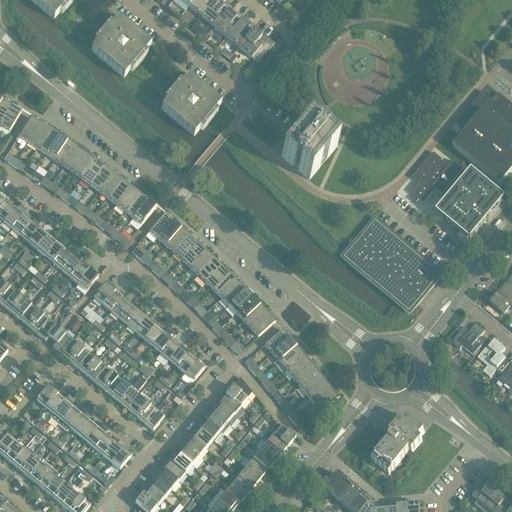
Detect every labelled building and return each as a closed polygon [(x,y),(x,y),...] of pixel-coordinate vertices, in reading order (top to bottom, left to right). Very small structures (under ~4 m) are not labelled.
[(29,0),(54,20),(70,0),(29,0)] [(202,18),(216,0),(195,0),(189,8),(202,18)] [(214,29),(228,11),(234,5),(230,3),(223,0),(216,0),(202,18),(214,29)] [(226,39),(244,19),(238,14),(236,17),(228,11),(214,29),(226,39)] [(124,79),(151,46),(118,19),(91,51),(124,79)] [(239,50),(253,32),(256,29),(244,19),(226,39),(239,50)] [(257,65),(274,45),(263,36),(261,38),(253,32),(239,50),(257,65)] [(238,58),(234,55),(229,62),(232,65),(238,58)] [(245,71),(249,75),(253,70),(248,66),(245,71)] [(221,104),(204,90),(188,77),(161,110),(194,137),(221,104)] [(511,106),(498,95),(493,101),(483,93),(472,106),(475,109),(462,125),(468,130),(453,148),(500,188),(511,173),(511,106)] [(0,127),(12,108),(11,107),(11,108),(2,103),(3,102),(2,102),(0,105),(0,127)] [(0,128),(9,134),(21,114),(21,115),(22,114),(21,113),(20,114),(12,109),(12,108),(0,127),(0,128)] [(27,145),(40,125),(39,125),(31,120),(31,119),(30,119),(29,120),(30,120),(18,139),(27,145)] [(36,151),(49,131),(48,131),(40,126),(40,125),(27,145),(36,151)] [(309,181),(337,148),(325,138),(324,140),(319,136),(320,134),(309,125),(298,137),(301,139),(294,147),(291,145),(281,158),(292,167),(294,166),(299,170),(297,172),(309,181)] [(45,157),(58,137),(57,137),(49,132),(50,131),(49,131),(36,151),(45,157)] [(54,163),(68,143),(67,143),(58,138),(59,137),(58,137),(45,157),(54,163)] [(63,169),(77,149),(76,149),(76,150),(68,144),(68,143),(54,163),(63,169)] [(72,175),(86,156),(85,155),(85,156),(77,150),(77,149),(63,169),(72,175)] [(441,197),(463,171),(453,162),(448,168),(441,162),(442,161),(434,154),(412,179),(419,185),(411,194),(415,198),(414,200),(417,203),(419,201),(424,205),(435,191),(441,197)] [(81,181),(95,162),(94,162),(86,156),(72,175),(81,181)] [(7,164),(18,171),(22,165),(11,158),(7,164)] [(90,187),(104,168),(103,168),(103,169),(95,163),(95,162),(81,181),(90,187)] [(98,194),(113,175),(112,175),(104,169),(104,168),(90,187),(98,194)] [(25,176),(35,183),(40,176),(29,170),(25,176)] [(107,200),(121,182),(121,181),(120,182),(120,181),(112,176),(113,175),(98,194),(107,200)] [(472,175),(438,216),(471,243),(505,202),(472,175)] [(43,188),(47,181),(43,179),(39,185),(43,188)] [(43,188),(53,194),(57,188),(47,181),(43,188)] [(123,197),(130,188),(129,189),(121,183),(122,182),(121,182),(107,200),(116,207),(123,197)] [(57,197),(61,191),(57,188),(53,194),(57,197)] [(124,214),(139,195),(138,195),(130,189),(130,188),(123,197),(116,207),(124,214)] [(60,200),(65,193),(61,191),(57,197),(60,200)] [(60,200),(70,207),(74,201),(65,193),(60,200)] [(133,220),(147,202),(146,202),(139,196),(139,195),(124,214),(133,220)] [(74,209),(78,203),(74,201),(70,207),(74,209)] [(141,227),(155,210),(156,210),(156,209),(155,209),(147,203),(148,202),(147,202),(133,220),(141,227)] [(0,227),(0,228),(3,224),(15,210),(6,203),(0,210),(0,227)] [(77,212),(82,206),(78,203),(74,209),(77,212)] [(77,212),(87,219),(92,213),(82,206),(77,212)] [(12,231),(23,217),(15,210),(3,224),(12,231)] [(90,222),(95,216),(92,213),(87,219),(90,222)] [(94,225),(99,219),(95,216),(90,222),(94,225)] [(157,241),(173,223),(172,223),(172,224),(164,217),(165,216),(164,216),(163,217),(149,234),(157,241)] [(20,238),(31,224),(23,217),(12,231),(20,238)] [(94,225),(104,232),(108,226),(99,219),(94,225)] [(440,276),(375,222),(363,237),(366,239),(358,249),(355,247),(344,259),(409,313),(420,301),(417,298),(424,290),(428,291),(440,276)] [(166,248),(181,230),(180,231),(173,224),(173,223),(157,241),(166,248)] [(28,245),(39,231),(31,224),(20,238),(28,245)] [(107,235),(112,229),(108,226),(104,232),(107,235)] [(111,238),(115,232),(112,229),(107,235),(111,238)] [(174,255),(189,238),(189,237),(188,238),(181,231),(181,230),(166,248),(174,255)] [(36,251),(48,238),(39,231),(28,245),(36,251)] [(111,238),(120,246),(125,239),(115,232),(111,238)] [(45,258),(56,245),(48,238),(36,251),(45,258)] [(182,263),(198,245),(197,245),(189,239),(190,238),(189,238),(174,255),(182,263)] [(124,248),(128,242),(125,239),(120,246),(124,248)] [(53,265),(64,252),(56,245),(45,258),(53,265)] [(189,270),(206,253),(205,252),(205,253),(197,246),(198,246),(198,245),(182,263),(189,270)] [(135,258),(140,252),(136,249),(131,255),(135,258)] [(61,272),(73,259),(64,252),(53,265),(61,272)] [(135,258),(144,266),(149,260),(140,252),(135,258)] [(197,277),(214,260),(213,260),(205,254),(206,253),(189,270),(197,277)] [(70,279),(81,266),(73,259),(61,272),(70,279)] [(148,269),(153,263),(149,260),(144,266),(148,269)] [(221,268),(214,261),(214,260),(197,277),(198,278),(194,281),(197,284),(197,285),(201,289),(205,285),(222,268),(221,268)] [(151,272),(156,266),(153,263),(148,269),(151,272)] [(78,286),(89,273),(81,266),(70,279),(78,286)] [(151,272),(160,280),(165,274),(156,266),(151,272)] [(213,292),(230,276),(229,275),(229,276),(221,269),(222,268),(205,285),(213,292)] [(84,297),(98,280),(89,273),(78,286),(76,290),(84,297)] [(163,283),(168,277),(165,274),(160,280),(163,283)] [(221,300),(237,283),(236,284),(229,277),(230,276),(213,292),(221,300)] [(166,286),(172,280),(168,277),(163,283),(166,286)] [(511,279),(503,287),(511,294),(511,279)] [(166,286),(175,294),(181,288),(172,280),(166,286)] [(228,307),(245,291),(244,291),(237,284),(238,284),(237,283),(221,300),(228,307)] [(102,306),(114,293),(105,286),(94,299),(102,306)] [(0,304),(3,308),(15,294),(7,287),(0,295),(0,304)] [(511,294),(503,287),(496,296),(510,307),(511,308),(511,294)] [(179,297),(184,292),(181,288),(175,294),(179,297)] [(236,316),(253,299),(252,299),(245,292),(245,291),(228,307),(236,316)] [(182,300),(187,295),(184,292),(179,297),(182,300)] [(110,313),(122,300),(114,293),(102,306),(110,313)] [(12,315),(23,301),(15,294),(3,308),(12,315)] [(182,300),(191,308),(196,303),(187,295),(182,300)] [(510,307),(496,296),(489,304),(503,315),(510,307)] [(243,324),(260,307),(259,307),(252,300),(253,300),(253,299),(236,316),(243,324)] [(119,320),(130,307),(122,300),(110,313),(119,320)] [(20,322),(31,308),(23,301),(12,315),(20,322)] [(194,312),(199,306),(196,303),(191,308),(194,312)] [(197,315),(202,309),(199,306),(194,312),(197,315)] [(127,327),(138,314),(130,307),(119,320),(127,327)] [(250,331),(268,315),(267,315),(260,308),(261,308),(260,307),(243,324),(250,331)] [(28,328),(40,315),(31,308),(20,322),(28,328)] [(197,315),(206,323),(211,318),(202,309),(197,315)] [(136,334),(147,321),(138,314),(127,327),(136,334)] [(37,336),(48,322),(40,315),(28,328),(37,336)] [(258,340),(275,324),(275,325),(276,324),(275,323),(274,324),(268,316),(268,315),(250,331),(258,340)] [(209,327),(214,321),(211,318),(206,323),(209,327)] [(144,341),(155,328),(147,321),(136,334),(144,341)] [(212,330),(217,325),(214,321),(209,327),(212,330)] [(52,342),(60,332),(48,322),(37,336),(46,343),(48,340),(52,342)] [(212,330),(220,339),(226,333),(217,325),(212,330)] [(473,357),(485,342),(480,338),(485,333),(476,326),(470,333),(465,329),(455,340),(455,341),(454,343),(454,344),(454,346),(455,347),(456,348),(460,351),(462,348),(473,357)] [(152,348),(163,335),(155,328),(144,341),(152,348)] [(160,355),(172,341),(176,337),(167,330),(164,335),(163,335),(152,348),(160,355)] [(272,355),(290,340),(289,340),(282,333),(283,332),(282,331),(281,332),(282,332),(265,347),(272,355)] [(52,349),(61,356),(72,342),(60,332),(52,342),(55,345),(52,349)] [(223,342),(229,337),(226,333),(220,339),(223,342)] [(226,345),(232,340),(229,337),(223,342),(226,345)] [(226,345),(235,354),(240,349),(232,340),(226,345)] [(279,364),(297,348),(296,349),(289,341),(290,340),(272,355),(279,364)] [(169,362),(180,348),(172,341),(160,355),(169,362)] [(69,363),(81,349),(72,342),(61,356),(69,363)] [(505,361),(501,357),(505,351),(495,342),(488,350),(487,349),(478,359),(488,368),(483,373),(490,379),(496,372),(505,361)] [(177,369),(188,355),(180,348),(169,362),(177,369)] [(286,372),(304,357),(304,356),(303,357),(297,349),(297,348),(279,364),(286,372)] [(78,370),(89,356),(81,349),(69,363),(78,370)] [(238,358),(243,353),(240,349),(235,354),(238,358)] [(185,376),(197,362),(188,355),(177,369),(185,376)] [(86,377),(97,363),(89,356),(78,370),(86,377)] [(293,380),(311,365),(310,365),(304,358),(304,357),(286,372),(293,380)] [(247,368),(253,363),(250,360),(244,365),(247,368)] [(194,383),(205,369),(197,362),(185,376),(194,383)] [(86,377),(94,384),(106,370),(97,363),(86,377)] [(247,368),(255,378),(261,373),(253,363),(247,368)] [(300,389),(318,374),(317,374),(311,366),(311,365),(293,380),(300,389)] [(511,365),(498,382),(504,387),(505,386),(511,390),(509,392),(509,393),(509,394),(509,395),(510,397),(511,397),(511,365)] [(103,391),(114,377),(116,374),(108,367),(106,370),(94,384),(103,391)] [(258,381),(264,376),(261,373),(255,378),(258,381)] [(306,397),(325,383),(324,382),(324,383),(318,375),(318,374),(300,389),(306,397)] [(261,385),(267,380),(264,376),(258,381),(261,385)] [(122,384),(114,377),(103,391),(111,398),(122,384)] [(240,409),(240,408),(252,394),(240,379),(225,397),(226,398),(226,397),(240,409)] [(111,398),(119,404),(133,388),(134,387),(125,380),(122,384),(111,398)] [(261,385),(269,394),(275,389),(267,380),(261,385)] [(128,411),(141,395),(149,386),(144,381),(136,390),(133,388),(119,404),(128,411)] [(313,406),(332,391),(331,391),(324,384),(325,383),(306,397),(313,406)] [(45,409),(56,395),(47,388),(36,402),(45,409)] [(272,397),(278,393),(275,389),(269,394),(272,397)] [(320,415),(338,401),(339,401),(338,400),(337,400),(331,392),(332,392),(332,391),(313,406),(320,415)] [(275,401),(280,396),(278,393),(272,397),(275,401)] [(53,416),(64,402),(56,395),(45,409),(53,416)] [(136,418),(147,405),(150,402),(141,395),(128,411),(136,418)] [(275,401),(282,410),(288,406),(280,396),(275,401)] [(226,397),(226,398),(219,405),(233,417),(241,409),(240,408),(240,409),(226,397)] [(58,427),(73,409),(64,402),(53,416),(50,420),(58,427)] [(144,425),(155,412),(147,405),(136,418),(144,425)] [(237,421),(233,417),(219,405),(212,414),(230,428),(230,429),(237,421)] [(285,414),(291,409),(288,406),(282,410),(285,414)] [(70,430),(81,416),(73,409),(58,427),(66,434),(70,430)] [(288,417),(294,413),(291,409),(285,414),(288,417)] [(153,432),(164,419),(155,412),(144,425),(153,432)] [(288,417),(295,427),(301,423),(294,413),(288,417)] [(230,428),(212,414),(205,422),(223,437),(230,428)] [(78,437),(89,423),(81,416),(70,430),(78,437)] [(376,456),(372,462),(389,476),(406,456),(409,452),(412,454),(422,442),(420,440),(424,434),(424,435),(425,434),(424,433),(424,434),(416,427),(416,426),(415,427),(407,420),(408,420),(407,419),(406,420),(407,420),(402,425),(399,423),(389,435),(392,437),(390,440),(376,456)] [(223,437),(205,422),(198,430),(213,442),(216,445),(223,437)] [(86,444),(98,430),(89,423),(78,437),(86,444)] [(298,431),(304,426),(301,423),(295,427),(298,431)] [(281,428),(274,436),(273,437),(287,448),(287,449),(295,440),(281,428)] [(95,451),(106,437),(98,430),(86,444),(95,451)] [(213,442),(198,430),(191,438),(206,451),(213,442)] [(287,448),(273,437),(274,436),(273,436),(266,445),(261,441),(279,456),(282,453),(283,453),(287,449),(287,448)] [(0,455),(3,458),(15,445),(6,437),(0,444),(0,455)] [(103,458),(114,444),(106,437),(95,451),(103,458)] [(206,451),(191,438),(184,447),(199,459),(206,451)] [(279,456),(261,441),(254,449),(259,453),(273,465),(280,457),(278,456),(279,456)] [(112,466),(124,452),(114,444),(103,458),(112,466)] [(12,465),(23,451),(15,445),(3,458),(12,465)] [(203,462),(199,459),(184,447),(177,455),(196,470),(203,462)] [(20,472),(32,459),(31,458),(34,455),(26,448),(23,451),(12,465),(20,472)] [(120,472),(131,458),(124,452),(112,466),(120,472)] [(273,465),(259,453),(252,461),(266,473),(273,465)] [(196,470),(177,455),(171,463),(185,476),(192,467),(196,471),(196,470)] [(40,466),(40,465),(32,459),(20,472),(29,479),(40,466)] [(266,473),(252,461),(245,469),(260,481),(266,473)] [(37,486),(51,469),(43,462),(40,465),(40,466),(29,479),(37,486)] [(185,476),(171,463),(164,472),(178,484),(185,476)] [(45,493),(57,479),(59,476),(51,469),(37,486),(45,493)] [(260,481),(245,469),(238,478),(253,490),(260,481)] [(178,484),(164,472),(157,480),(171,492),(178,484)] [(333,498),(346,483),(337,476),(324,491),(333,498)] [(253,490),(238,478),(231,486),(246,498),(253,490)] [(53,500),(65,486),(57,479),(45,493),(53,500)] [(171,492),(157,480),(150,488),(164,500),(171,492)] [(341,505),(354,490),(346,483),(333,498),(341,505)] [(62,507),(73,493),(65,486),(53,500),(62,507)] [(246,498),(231,486),(224,494),(239,506),(246,498)] [(483,511),(498,494),(489,487),(484,494),(479,490),(472,499),(477,502),(475,505),(483,511)] [(150,488),(143,496),(143,497),(157,508),(156,509),(157,509),(164,500),(150,488)] [(349,511),(362,497),(354,490),(341,505),(349,511)] [(67,511),(71,511),(81,500),(73,493),(62,507),(67,511)] [(233,511),(239,506),(224,494),(223,496),(220,493),(214,500),(228,511),(233,511)] [(500,508),(502,506),(506,501),(498,494),(483,511),(482,511),(503,511),(505,511),(500,508)] [(157,508),(143,497),(143,496),(135,505),(143,511),(158,511),(159,511),(156,510),(157,509),(156,509),(157,508)] [(349,511),(363,511),(371,504),(362,497),(349,511)] [(86,511),(90,507),(81,500),(71,511),(86,511)] [(228,511),(214,500),(207,508),(211,511),(228,511)]
